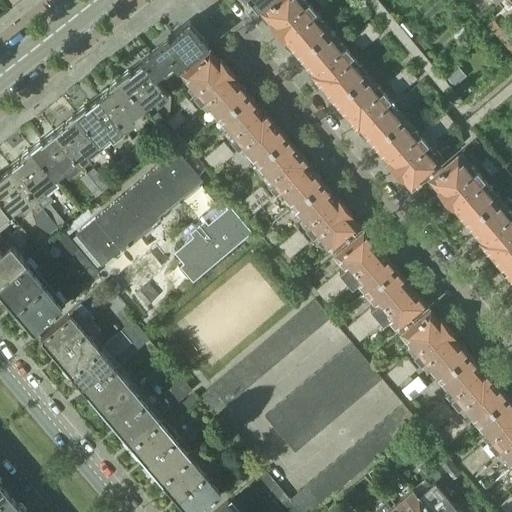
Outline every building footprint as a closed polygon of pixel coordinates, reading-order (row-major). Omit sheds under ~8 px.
[(268,0),(260,7),(276,25),(275,27),(278,32),(312,3),(309,0),(268,0)] [(456,105),(463,99),(380,0),(367,0),(448,97),(456,105)] [(322,14),(312,3),(278,32),(282,36),(284,35),(291,43),(291,47),(294,51),(298,51),(299,52),(326,29),(317,18),(322,14)] [(494,19),(488,25),(497,35),(503,30),(494,19)] [(326,29),(299,52),(301,55),(300,59),(303,62),(307,62),(314,70),(312,72),(315,76),(374,27),(369,21),(344,41),(340,36),(336,40),(326,29)] [(168,36),(188,60),(208,42),(192,24),(184,23),(168,36)] [(374,27),(315,76),(334,98),(364,73),(354,62),(359,59),(355,54),(379,33),(374,27)] [(504,31),(498,36),(511,53),(511,36),(509,33),(507,35),(504,31)] [(176,70),(188,60),(168,36),(144,55),(145,57),(158,71),(169,62),(176,70)] [(423,38),(417,43),(424,50),(429,45),(423,38)] [(196,96),(230,68),(226,64),(224,65),(208,47),(181,70),(190,80),(186,83),(196,96)] [(121,76),(120,76),(143,104),(154,95),(157,99),(168,90),(154,74),(158,71),(145,57),(130,69),(126,69),(121,73),(121,76)] [(463,114),(511,70),(511,59),(511,58),(456,106),(463,114)] [(393,87),(387,92),(352,120),(357,125),(359,124),(366,132),(365,136),(369,140),(372,140),(373,141),(401,118),(392,107),(396,103),(391,97),(397,92),(402,98),(411,91),(407,86),(417,78),(407,65),(388,81),(393,87)] [(219,115),(246,92),(244,90),(245,86),(242,82),(238,82),(232,74),(234,72),(230,68),(196,96),(206,107),(210,104),(219,115)] [(454,85),(463,78),(454,68),(446,76),(454,85)] [(174,70),(163,79),(175,95),(175,83),(181,78),(174,70)] [(352,120),(387,92),(378,81),(373,85),(364,73),(334,98),(352,120)] [(143,104),(120,76),(118,78),(115,78),(109,82),(109,85),(99,94),(124,126),(135,116),(132,113),(143,104)] [(511,92),(511,79),(466,119),(473,126),(511,92)] [(234,140),(267,112),(264,108),(261,110),(254,101),(255,97),(252,94),(248,93),(246,92),(219,115),(228,126),(224,128),(234,140)] [(77,108),(76,111),(104,145),(115,137),(113,134),(124,126),(99,94),(86,104),(83,103),(77,108)] [(179,102),(190,114),(199,107),(188,94),(179,102)] [(410,129),(401,118),(373,141),(375,143),(374,146),(378,150),(381,149),(388,159),(387,160),(390,164),(449,115),(444,109),(425,126),(427,128),(421,132),(415,125),(410,129)] [(185,118),(179,110),(167,121),(173,128),(185,118)] [(104,145),(76,111),(77,111),(74,113),(71,112),(65,117),(65,120),(55,128),(81,160),(90,153),(91,155),(104,145)] [(158,112),(151,117),(159,126),(162,124),(160,121),(163,118),(158,112)] [(256,159),(286,134),(267,112),(234,140),(243,150),(247,147),(256,159)] [(449,115),(390,164),(409,187),(439,162),(429,152),(434,147),(440,142),(436,137),(455,121),(449,115)] [(164,123),(159,127),(166,135),(171,131),(164,123)] [(69,170),(69,169),(81,160),(55,128),(42,139),(39,138),(33,142),(33,145),(32,146),(56,176),(63,184),(73,175),(69,170)] [(94,217),(74,233),(100,264),(120,248),(126,244),(127,245),(162,215),(160,213),(202,178),(177,148),(184,142),(175,132),(150,154),(158,163),(94,217)] [(139,133),(133,139),(146,154),(153,149),(139,133)] [(271,184),(304,156),(286,134),(256,159),(265,169),(261,172),(271,184)] [(235,152),(224,139),(204,156),(214,169),(235,152)] [(146,154),(138,145),(131,151),(139,160),(146,154)] [(56,176),(32,146),(30,148),(27,147),(21,152),(20,155),(10,164),(59,225),(64,221),(49,202),(53,198),(47,189),(49,188),(46,185),(56,176)] [(443,196),(446,200),(479,172),(468,159),(464,162),(456,153),(429,176),(445,194),(443,196)] [(498,168),(487,155),(480,162),(491,175),(498,168)] [(294,203),(321,180),(319,178),(320,175),(317,171),(313,171),(306,163),(308,161),(304,156),(271,184),(280,195),(284,192),(294,203)] [(59,225),(10,164),(0,171),(0,196),(8,207),(9,206),(13,210),(22,202),(26,206),(29,203),(51,231),(59,225)] [(93,167),(79,179),(94,196),(108,184),(93,167)] [(467,220),(494,198),(485,187),(489,183),(479,172),(446,200),(451,205),(453,203),(460,211),(459,215),(463,219),(466,219),(467,220)] [(308,228),(342,201),(338,196),(336,198),(328,189),(329,185),(327,182),(323,182),(321,180),(294,203),(303,213),(299,217),(308,228)] [(272,197),(261,184),(241,201),(252,214),(272,197)] [(0,213),(8,207),(0,196),(0,213)] [(480,240),(484,244),(511,220),(511,211),(506,205),(503,208),(494,198),(467,220),(469,223),(468,226),(472,230),(475,229),(482,238),(480,240)] [(332,248),(359,225),(344,207),(345,205),(342,201),(308,228),(319,241),(323,237),(332,248)] [(180,265),(192,280),(251,230),(229,205),(207,223),(204,220),(189,232),(192,236),(174,251),(184,262),(180,265)] [(511,220),(484,244),(502,266),(511,257),(511,220)] [(51,237),(67,257),(79,248),(62,228),(51,237)] [(289,257),(308,240),(298,228),(278,245),(289,257)] [(322,294),(378,247),(362,228),(332,253),(342,264),(315,286),(322,294)] [(0,282),(27,259),(11,239),(0,248),(0,282)] [(364,291),(393,266),(378,247),(322,294),(328,301),(354,279),(364,291)] [(97,271),(80,249),(75,254),(76,256),(71,260),(87,279),(97,271)] [(511,257),(502,266),(511,277),(511,257)] [(12,303),(15,306),(46,280),(27,259),(0,282),(0,288),(4,293),(4,297),(8,303),(12,303)] [(354,331),(409,284),(393,266),(364,291),(373,302),(347,323),(354,331)] [(101,286),(113,300),(123,292),(112,278),(101,286)] [(32,327),(63,301),(46,280),(15,306),(18,310),(17,312),(22,318),(25,318),(32,327)] [(395,329),(425,304),(409,284),(354,331),(360,339),(386,317),(395,329)] [(136,292),(147,305),(155,299),(144,286),(136,292)] [(119,296),(113,301),(120,309),(116,312),(126,325),(133,319),(123,307),(126,304),(119,296)] [(306,306),(321,323),(330,315),(315,298),(306,306)] [(71,310),(40,336),(42,338),(41,342),(45,346),(48,346),(70,372),(101,346),(92,336),(99,330),(90,320),(93,317),(88,312),(90,311),(81,301),(71,310)] [(311,332),(321,323),(306,306),(296,314),(311,332)] [(416,356),(448,328),(446,324),(443,326),(427,307),(401,330),(410,341),(406,344),(416,356)] [(286,322),(301,340),(311,332),(296,314),(286,322)] [(133,319),(120,330),(136,349),(148,338),(133,319)] [(292,348),(301,340),(286,322),(277,331),(292,348)] [(438,375),(465,352),(463,350),(465,347),(462,343),(458,343),(451,335),(453,333),(448,328),(416,356),(426,368),(430,365),(438,375)] [(282,356),(292,348),(277,331),(267,339),(282,356)] [(273,364),(282,356),(267,339),(258,347),(273,364)] [(352,342),(342,350),(357,368),(367,359),(352,342)] [(100,408),(131,381),(101,346),(70,372),(92,398),(91,401),(96,407),(99,407),(100,408)] [(263,373),(273,364),(258,347),(248,355),(263,373)] [(342,350),(333,358),(348,376),(357,368),(342,350)] [(453,400),(486,372),(483,369),(481,370),(474,362),(474,358),(471,354),(467,354),(465,352),(438,375),(447,386),(443,389),(453,400)] [(239,363),(253,381),(263,373),(248,355),(239,363)] [(406,356),(387,372),(398,384),(417,368),(406,356)] [(348,376),(333,358),(323,366),(338,384),(348,376)] [(367,359),(357,368),(372,385),(382,377),(367,359)] [(244,389),(253,381),(239,363),(229,372),(244,389)] [(323,366),(313,374),(328,392),(338,384),(323,366)] [(357,368),(348,376),(363,393),(372,385),(357,368)] [(219,380),(234,397),(244,389),(229,372),(219,380)] [(476,419),(505,394),(486,372),(453,400),(462,411),(467,408),(476,419)] [(328,392),(313,374),(304,383),(319,400),(328,392)] [(418,375),(402,389),(411,399),(427,386),(418,375)] [(348,376),(338,384),(353,402),(363,393),(348,376)] [(182,377),(164,392),(174,404),(192,388),(182,377)] [(225,405),(234,397),(219,380),(210,388),(225,405)] [(129,442),(160,416),(131,381),(100,408),(101,409),(100,412),(105,417),(108,417),(129,442)] [(304,383),(294,391),(309,408),(319,400),(304,383)] [(338,384),(328,392),(343,410),(353,402),(338,384)] [(225,405),(210,388),(200,396),(215,414),(225,405)] [(309,408),(294,391),(284,399),(299,417),(309,408)] [(199,397),(195,392),(176,407),(181,412),(199,397)] [(328,392),(319,400),(334,418),(343,410),(328,392)] [(490,444),(511,425),(511,402),(505,394),(476,419),(485,429),(480,433),(490,444)] [(284,399),(275,407),(290,425),(299,417),(284,399)] [(454,412),(443,399),(424,415),(435,428),(454,412)] [(319,400),(309,408),(324,426),(334,418),(319,400)] [(394,410),(409,428),(418,420),(404,402),(394,410)] [(265,415),(280,433),(290,425),(275,407),(265,415)] [(309,408),(299,417),(314,434),(324,426),(309,408)] [(394,410),(385,418),(400,436),(409,428),(394,410)] [(299,417),(290,425),(305,442),(314,434),(299,417)] [(390,444),(400,436),(385,418),(375,426),(390,444)] [(160,478),(160,479),(191,453),(163,419),(132,445),(152,470),(152,473),(157,479),(160,478)] [(227,424),(218,432),(234,450),(243,443),(227,424)] [(290,425),(280,433),(295,451),(305,442),(290,425)] [(511,461),(511,425),(490,444),(500,456),(504,453),(511,461)] [(375,426),(366,434),(381,452),(390,444),(375,426)] [(371,460),(381,452),(366,434),(357,442),(371,460)] [(357,442),(347,450),(362,468),(371,460),(357,442)] [(493,455),(482,442),(461,460),(473,473),(493,455)] [(352,476),(362,468),(347,450),(338,458),(352,476)] [(169,489),(188,511),(194,511),(221,489),(191,453),(160,479),(162,481),(161,484),(166,489),(169,489)] [(446,454),(438,461),(453,478),(461,472),(446,454)] [(338,458),(328,466),(343,484),(352,476),(338,458)] [(419,466),(434,483),(442,476),(427,459),(419,466)] [(334,491),(343,484),(328,466),(319,474),(334,491)] [(259,474),(277,495),(283,490),(265,469),(259,474)] [(319,474),(309,482),(327,503),(334,496),(332,493),(334,491),(319,474)] [(0,503),(11,494),(1,482),(1,479),(0,477),(0,503)] [(431,511),(478,511),(477,510),(474,511),(457,511),(457,510),(433,483),(428,488),(420,479),(411,487),(431,511)] [(309,482),(300,490),(317,511),(327,503),(309,482)] [(397,494),(388,484),(383,488),(392,498),(397,494)] [(354,485),(347,491),(354,500),(362,494),(354,485)] [(431,511),(411,487),(390,505),(395,511),(431,511)] [(283,503),(289,498),(283,490),(277,495),(283,503)] [(290,511),(315,511),(317,511),(300,490),(284,504),(290,511)] [(511,511),(511,492),(499,504),(505,511),(511,511)] [(11,494),(0,503),(0,511),(26,511),(26,509),(21,503),(18,503),(11,494)] [(245,511),(232,496),(212,511),(245,511)] [(273,511),(280,507),(273,499),(265,505),(271,511),(273,511)] [(329,508),(332,511),(338,511),(342,509),(336,502),(329,508)] [(360,507),(364,511),(395,511),(390,505),(381,511),(374,511),(366,502),(360,507)]
